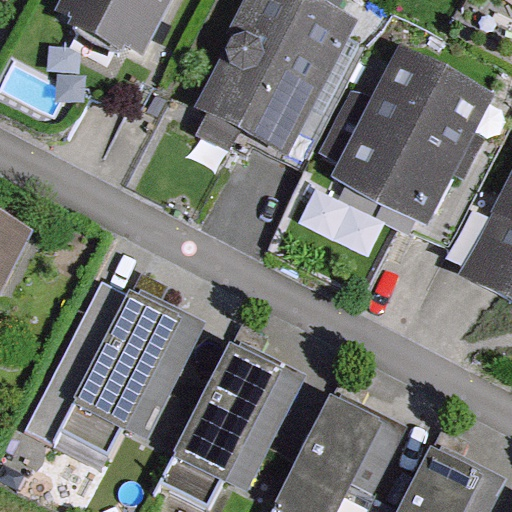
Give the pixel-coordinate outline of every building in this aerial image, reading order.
[(168,0),(75,0),(66,20),(140,58),(168,0)] [(358,26),(304,0),(250,0),(192,118),(289,165),(358,26)] [(485,107),(402,66),(342,187),(425,228),(485,107)] [(511,198),(469,284),(511,304),(511,198)] [(0,293),(24,245),(0,232),(0,293)] [(182,328),(130,301),(61,439),(113,465),(182,328)] [(218,511),(287,390),(235,361),(166,484),(216,511),(218,511)] [(348,511),(387,443),(335,414),(279,511),(348,511)] [(481,511),(489,499),(437,470),(412,511),(481,511)]
